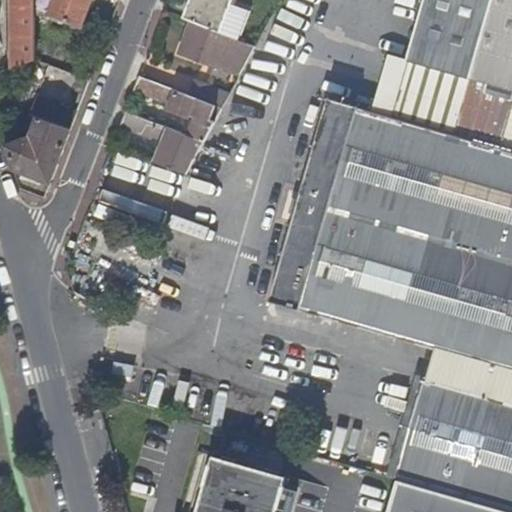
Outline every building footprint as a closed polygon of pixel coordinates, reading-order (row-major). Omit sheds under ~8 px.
[(12,0),(13,69),(35,60),(35,59),(35,9),(35,0),(12,0)] [(83,27),(93,0),(35,0),(35,9),(83,27)] [(220,32),(232,0),(191,0),(185,18),(193,21),(220,32)] [(269,301),(436,349),(511,371),(511,0),(422,0),(405,60),(409,61),(393,117),(327,98),(269,301)] [(231,70),(242,74),(257,46),(220,32),(193,21),(182,52),(215,64),(212,73),(227,79),(231,70)] [(215,112),(220,114),(224,108),(192,96),(141,76),(140,76),(135,89),(171,103),(169,108),(192,116),(185,133),(193,136),(206,141),(216,122),(211,120),(215,112)] [(198,81),(192,96),(224,108),(232,93),(198,81)] [(31,137),(6,146),(15,169),(23,188),(46,197),(51,183),(72,129),(78,113),(38,98),(31,116),(33,117),(30,124),(35,126),(31,137)] [(206,141),(193,136),(185,133),(127,110),(121,125),(163,141),(156,161),(188,174),(197,158),(206,141)] [(143,191),(146,180),(113,169),(110,180),(143,191)] [(102,209),(99,223),(135,233),(139,218),(102,209)] [(511,371),(436,349),(428,378),(511,402),(511,371)] [(113,375),(133,378),(134,365),(114,363),(113,375)] [(105,387),(101,372),(91,370),(96,390),(105,387)] [(511,402),(428,378),(425,377),(397,477),(511,510),(511,402)] [(278,511),(289,476),(217,455),(200,511),(278,511)] [(508,511),(397,480),(388,511),(508,511)]
